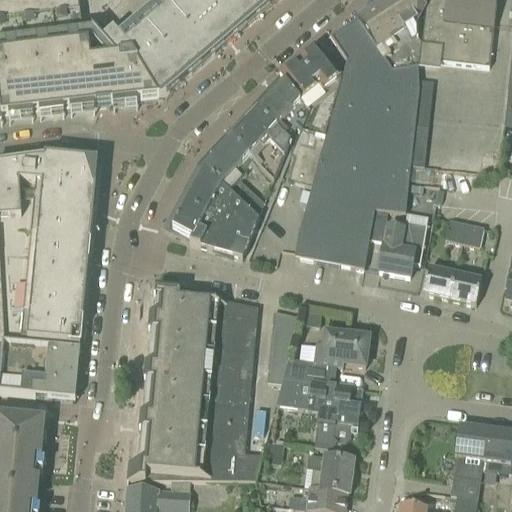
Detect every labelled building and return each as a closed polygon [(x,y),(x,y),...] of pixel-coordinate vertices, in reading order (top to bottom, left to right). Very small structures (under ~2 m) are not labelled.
[(0,0),(0,129),(1,129),(2,129),(2,128),(2,124),(9,123),(9,127),(9,128),(10,128),(32,125),(33,125),(33,124),(32,120),(39,119),(40,123),(40,125),(41,124),(63,122),(64,122),(64,121),(63,117),(70,116),(71,120),(71,121),(72,121),(94,118),(95,118),(95,117),(94,113),(107,111),(159,105),(133,60),(117,62),(110,55),(93,35),(83,36),(78,0),(0,0)] [(281,2),(283,0),(193,0),(175,16),(178,20),(156,39),(153,35),(129,55),(133,60),(159,105),(280,1),(281,2)] [(352,21),(355,25),(393,78),(418,72),(416,32),(418,30),(425,15),(426,0),(385,0),(353,20),(352,21)] [(490,72),(496,2),(496,0),(426,0),(425,15),(420,65),(490,72)] [(340,87),(333,113),(312,191),(298,241),(294,263),(314,267),(319,238),(332,240),(344,242),(359,245),(354,274),(363,275),(367,255),(369,245),(373,218),(374,216),(404,219),(410,172),(418,86),(418,72),(393,78),(355,25),(329,42),(340,59),(347,65),(340,87)] [(333,73),(329,69),(317,52),(297,67),(333,113),(340,87),(333,73)] [(288,185),(312,191),(333,113),(297,67),(278,82),(279,83),(306,119),(298,137),(289,161),(294,162),(288,185)] [(511,79),(508,79),(503,133),(511,136),(511,79)] [(279,83),(252,112),(289,146),(279,136),(287,126),(298,135),(298,137),(306,119),(279,83)] [(252,167),(253,166),(272,185),(283,163),(289,146),(252,112),(224,141),(252,167)] [(197,169),(256,224),(263,209),(240,187),(247,179),(243,177),(252,167),(224,141),(197,169)] [(44,162),(44,165),(0,171),(0,347),(2,348),(21,350),(68,354),(68,350),(80,351),(95,192),(97,167),(44,162)] [(189,250),(242,265),(257,225),(256,224),(197,169),(165,231),(192,245),(189,250)] [(422,190),(409,189),(408,195),(422,197),(422,190)] [(373,218),(369,245),(382,248),(386,221),(373,218)] [(387,232),(383,253),(382,253),(377,278),(409,284),(411,270),(418,271),(426,230),(404,226),(403,234),(387,232)] [(449,226),(445,245),(462,249),(466,230),(449,226)] [(466,230),(462,249),(479,253),(483,234),(466,230)] [(319,238),(314,267),(326,269),(332,240),(319,238)] [(332,240),(326,269),(339,271),(344,242),(332,240)] [(344,242),(339,271),(354,274),(359,245),(344,242)] [(427,274),(426,280),(421,300),(448,306),(454,281),(427,274)] [(475,312),(479,293),(481,287),(454,281),(448,306),(475,312)] [(243,460),(248,403),(254,335),(257,314),(178,297),(179,294),(163,292),(152,394),(145,468),(128,467),(126,484),(146,485),(170,486),(190,486),(256,486),(262,462),(243,460)] [(286,367),(298,323),(273,318),(266,385),(282,387),(331,393),(334,372),(340,373),(341,369),(365,373),(369,342),(344,339),(344,341),(325,338),(323,350),(316,349),(313,371),(286,367)] [(320,320),(304,318),(302,330),(319,332),(320,320)] [(79,355),(68,354),(21,350),(2,348),(0,370),(0,373),(70,380),(70,374),(78,375),(80,355),(79,355)] [(0,373),(0,398),(75,406),(77,381),(70,380),(0,373)] [(331,393),(282,387),(275,411),(317,416),(312,454),(330,456),(330,454),(336,449),(344,450),(344,449),(349,445),(349,439),(355,440),(359,412),(336,409),(338,394),(331,393)] [(0,509),(32,511),(34,511),(35,511),(38,484),(34,484),(36,464),(40,464),(42,450),(38,449),(39,439),(42,440),(44,426),(25,424),(0,421),(0,509)] [(477,505),(481,475),(486,435),(458,431),(454,463),(456,463),(454,480),(453,480),(450,501),(456,502),(477,505)] [(511,445),(511,438),(486,435),(481,475),(511,479),(511,447),(511,445)] [(280,470),(283,449),(266,446),(263,467),(280,470)] [(306,473),(312,473),(309,493),(348,499),(352,466),(308,461),(306,473)] [(287,511),(337,511),(338,509),(343,509),(344,500),(348,500),(348,499),(309,493),(301,492),(300,503),(289,501),(287,511)] [(188,511),(190,498),(125,494),(124,511),(188,511)] [(454,511),(475,511),(477,505),(456,502),(454,511)]
